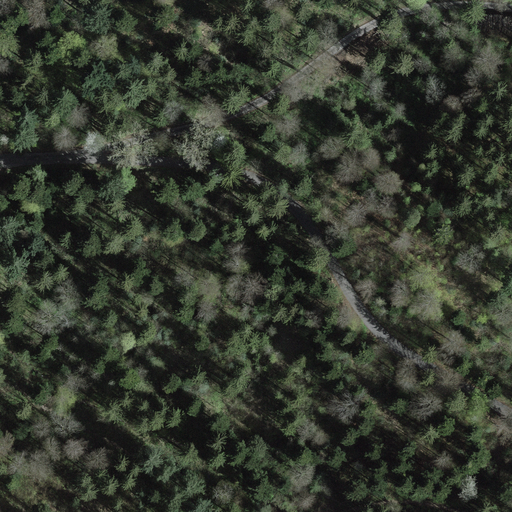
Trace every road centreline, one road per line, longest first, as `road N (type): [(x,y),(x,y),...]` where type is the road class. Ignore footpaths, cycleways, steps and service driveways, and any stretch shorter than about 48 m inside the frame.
road 1 (tertiary): [(511,416),(391,344),(356,305),(305,218),(266,182),(216,166),(81,155)]
road 2 (residential): [(511,6),(448,3),(391,13),(237,112),(81,155)]
